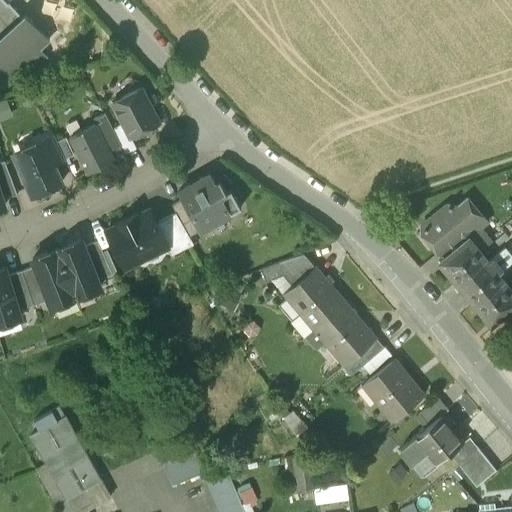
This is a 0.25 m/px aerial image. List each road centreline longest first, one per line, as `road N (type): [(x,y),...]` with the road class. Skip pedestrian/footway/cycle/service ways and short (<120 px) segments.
road 1 (residential): [(511,401),(387,251),(272,173),(219,124)]
road 2 (residential): [(0,236),(85,205),(219,124)]
road 3 (residential): [(219,124),(106,0)]
